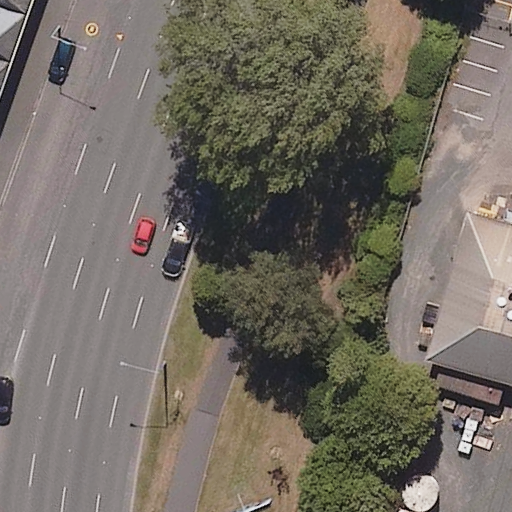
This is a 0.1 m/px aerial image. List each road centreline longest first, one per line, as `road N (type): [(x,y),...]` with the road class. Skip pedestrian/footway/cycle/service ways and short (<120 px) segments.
road 1 (trunk): [(224,0),(119,271),(82,400),(63,511)]
road 2 (unclassified): [(209,0),(0,363)]
